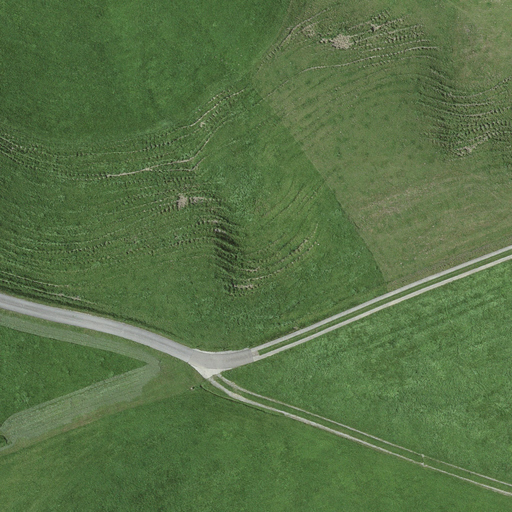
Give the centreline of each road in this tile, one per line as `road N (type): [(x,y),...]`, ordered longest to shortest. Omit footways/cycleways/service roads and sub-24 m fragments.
road 1 (track): [(511,245),(289,345),(221,364),(179,362)]
road 2 (track): [(0,298),(179,362)]
